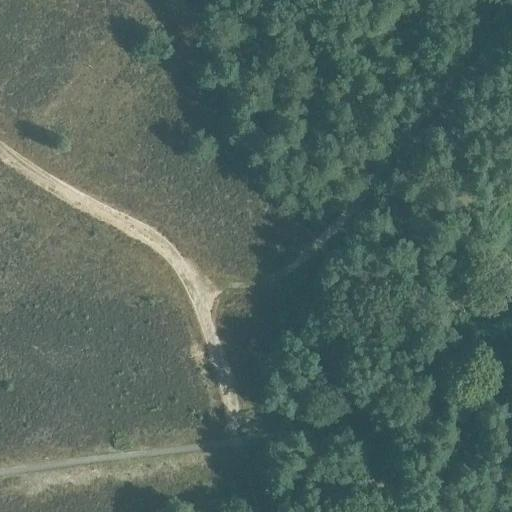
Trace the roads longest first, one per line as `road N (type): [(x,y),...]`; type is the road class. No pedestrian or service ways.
road 1 (track): [(193,291),(155,235),(57,187),(0,145)]
road 2 (track): [(260,511),(193,291)]
